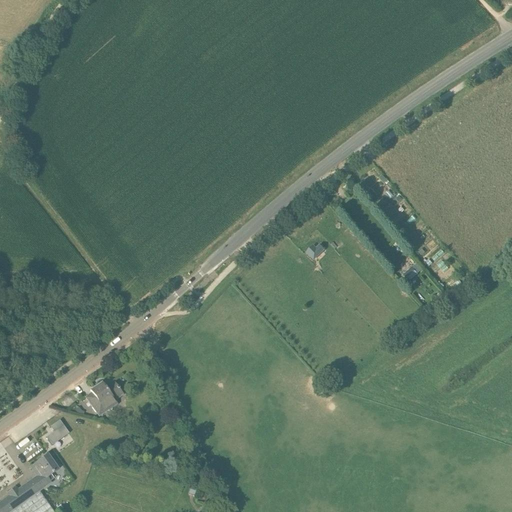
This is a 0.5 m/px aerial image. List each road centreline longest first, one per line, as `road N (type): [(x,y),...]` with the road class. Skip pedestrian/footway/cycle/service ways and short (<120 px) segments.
road 1 (tertiary): [(0,425),(139,325),(317,168),(511,33)]
road 2 (track): [(0,117),(61,0)]
